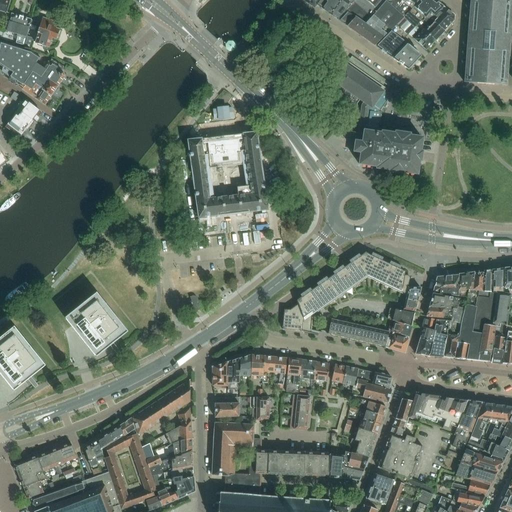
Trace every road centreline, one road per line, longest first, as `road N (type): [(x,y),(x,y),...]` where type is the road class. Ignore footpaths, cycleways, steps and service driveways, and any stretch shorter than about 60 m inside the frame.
road 1 (residential): [(21,160),(160,22)]
road 2 (residential): [(287,0),(412,86),(450,95)]
road 3 (residential): [(201,511),(191,344)]
road 4 (unclassified): [(379,359),(272,341),(246,306)]
road 5 (secondary): [(371,226),(448,241),(511,242)]
road 6 (secondary): [(511,239),(377,209)]
road 7 (secondary): [(80,400),(191,344)]
road 8 (unclassified): [(403,375),(362,489)]
